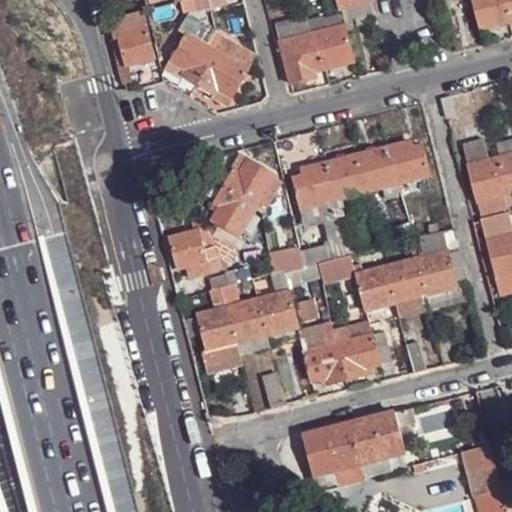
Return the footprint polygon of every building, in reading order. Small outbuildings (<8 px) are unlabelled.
[(208,0),(194,0),(198,12),(210,8),(208,0)] [(341,9),(372,1),(371,0),(337,0),(340,9),(341,9)] [(511,0),(473,0),(475,3),(479,19),(481,30),(511,21),(511,0)] [(375,13),(372,1),(341,9),(342,13),(344,21),(375,13)] [(131,67),(156,60),(144,13),(108,22),(113,43),(121,41),(127,68),(131,67)] [(306,17),(275,24),(291,84),(310,79),(309,74),(315,72),(355,62),(346,28),(344,21),(342,13),(307,21),(306,17)] [(375,13),(344,21),(346,28),(377,20),(375,13)] [(179,30),(188,35),(181,47),(172,62),(181,68),(187,71),(184,77),(213,95),(212,97),(228,107),(233,100),(249,73),(232,62),(242,45),(224,34),(214,51),(209,48),(219,31),(189,14),(179,30)] [(121,41),(113,43),(120,70),(127,68),(121,41)] [(164,58),(172,62),(181,47),(173,42),(164,58)] [(242,45),(232,62),(249,73),(259,56),(242,45)] [(131,67),(127,68),(120,70),(124,86),(135,83),(131,67)] [(187,71),(181,68),(177,73),(184,77),(187,71)] [(463,144),(469,167),(491,161),(485,138),(463,144)] [(511,141),(495,146),(499,159),(511,155),(511,141)] [(430,175),(423,145),(413,147),(407,148),(405,143),(303,170),(304,176),(294,178),(302,208),(333,200),(341,198),(384,187),(400,183),(427,176),(430,175)] [(272,178),(274,174),(242,155),(233,170),(235,171),(216,202),(221,206),(218,213),(213,221),(231,231),(239,236),(243,229),(253,212),(255,209),(259,202),(272,178)] [(491,161),(469,167),(482,217),(507,211),(509,210),(508,204),(506,196),(511,194),(511,155),(499,159),(491,161)] [(266,206),(265,209),(269,211),(284,185),(272,178),(259,202),(266,206)] [(403,196),(400,183),(384,187),(388,200),(403,196)] [(341,198),(333,200),(335,208),(339,206),(342,206),(341,198)] [(333,200),(302,208),(307,232),(326,227),(340,224),(337,211),(340,210),(339,206),(335,208),(333,200)] [(216,202),(212,209),(218,213),(221,206),(216,202)] [(259,202),(255,209),(262,213),(265,209),(266,206),(259,202)] [(340,224),(344,237),(351,235),(344,209),(340,210),(337,211),(340,224)] [(263,218),(253,212),(243,229),(253,235),(263,218)] [(511,230),(508,217),(508,216),(483,222),(497,278),(511,274),(511,230)] [(194,226),(195,232),(200,231),(202,242),(207,263),(187,268),(191,281),(225,272),(210,231),(206,231),(204,223),(194,226)] [(344,237),(340,224),(326,227),(330,245),(311,250),(312,255),(315,267),(321,265),(349,258),(344,237)] [(469,285),(454,229),(444,232),(444,233),(449,251),(458,287),(469,285)] [(195,232),(188,234),(190,244),(202,242),(200,231),(195,232)] [(239,236),(231,231),(225,243),(235,250),(246,239),(239,236)] [(449,251),(444,233),(417,240),(420,250),(421,258),(449,251)] [(187,268),(207,263),(202,242),(190,244),(188,234),(171,239),(179,270),(187,268)] [(344,237),(349,258),(353,257),(361,255),(356,234),(351,235),(344,237)] [(163,241),(170,271),(179,270),(171,239),(163,241)] [(300,248),(270,255),(273,264),(303,257),(300,248)] [(420,250),(412,252),(414,260),(421,258),(420,250)] [(366,311),(397,303),(425,296),(458,287),(449,251),(421,258),(414,260),(364,273),(357,275),(358,277),(366,311)] [(242,285),(246,303),(291,292),(318,281),(315,267),(312,255),(303,257),(273,264),(276,276),(242,285)] [(355,267),(353,257),(349,258),(321,265),(326,285),(358,277),(357,275),(355,267)] [(362,265),(355,267),(357,275),(364,273),(362,265)] [(511,274),(497,278),(503,299),(511,295),(511,274)] [(216,311),(199,316),(200,319),(204,337),(208,352),(202,353),(208,377),(245,368),(243,361),(238,343),(268,336),(300,328),(291,292),(246,303),(233,306),(226,308),(224,301),(222,292),(233,289),(230,278),(212,283),(215,294),(211,295),(216,311)] [(471,294),(469,285),(458,287),(425,296),(427,305),(471,294)] [(425,296),(397,303),(399,312),(427,305),(425,296)] [(232,299),(224,301),(226,308),(233,306),(232,299)] [(314,299),(297,304),(301,323),(320,318),(314,299)] [(397,303),(366,311),(368,319),(399,312),(397,303)] [(204,337),(200,319),(186,323),(191,341),(204,337)] [(322,327),(327,347),(374,335),(370,323),(334,332),(331,324),(322,327)] [(327,347),(322,327),(299,333),(305,353),(327,347)] [(313,383),(323,380),(330,378),(331,384),(367,375),(366,370),(372,368),(381,366),(375,341),(374,335),(327,347),(305,353),(313,383)] [(268,336),(238,343),(243,361),(272,353),(268,336)] [(387,338),(375,341),(381,366),(392,363),(387,338)] [(415,374),(427,370),(420,342),(407,345),(415,374)] [(280,376),(265,379),(273,410),(288,406),(280,376)] [(424,413),(427,439),(458,436),(454,409),(424,413)] [(397,414),(351,426),(361,464),(365,478),(393,471),(390,457),(406,452),(397,414)] [(351,426),(304,438),(314,476),(317,488),(324,493),(341,488),(340,485),(365,478),(361,464),(351,426)] [(506,511),(501,492),(490,447),(463,454),(475,498),(477,498),(480,511),(506,511)]
